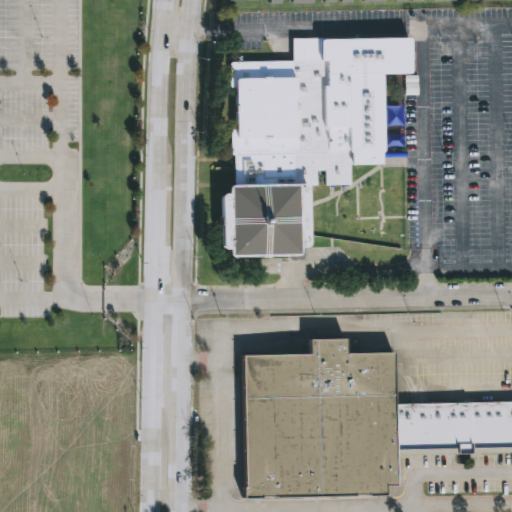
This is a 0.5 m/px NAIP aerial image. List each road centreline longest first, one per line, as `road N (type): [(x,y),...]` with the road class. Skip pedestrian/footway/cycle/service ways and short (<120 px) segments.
road 1 (tertiary): [(163,0),(148,511)]
road 2 (residential): [(181,302),(511,292)]
road 3 (tertiary): [(181,302),(191,0)]
road 4 (tertiary): [(176,511),(178,378)]
